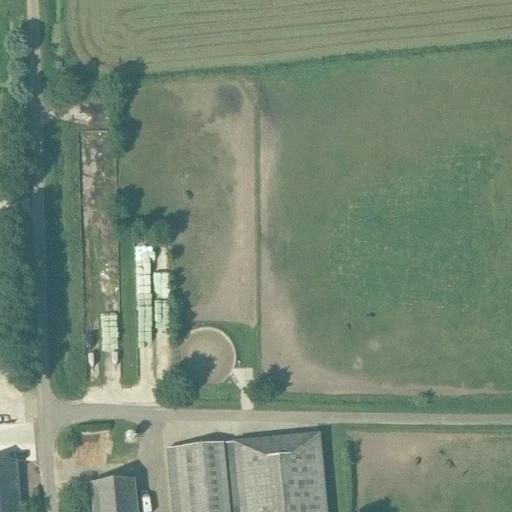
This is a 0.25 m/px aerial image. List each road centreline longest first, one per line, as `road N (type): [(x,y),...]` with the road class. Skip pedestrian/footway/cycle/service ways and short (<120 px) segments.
road 1 (unclassified): [(41,411),(511,420)]
road 2 (unclassified): [(41,411),(31,0)]
